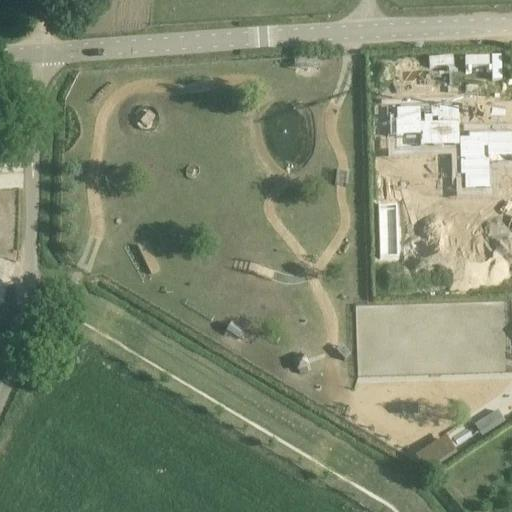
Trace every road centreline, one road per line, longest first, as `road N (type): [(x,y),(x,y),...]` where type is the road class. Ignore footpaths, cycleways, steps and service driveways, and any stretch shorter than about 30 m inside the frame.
road 1 (unclassified): [(39,52),(511,24)]
road 2 (residential): [(0,399),(26,314),(39,52)]
